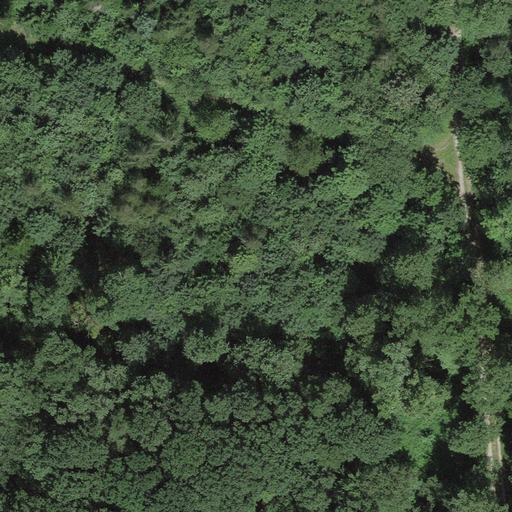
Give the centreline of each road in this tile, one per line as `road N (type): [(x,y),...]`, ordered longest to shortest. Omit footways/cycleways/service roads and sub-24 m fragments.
road 1 (track): [(448,0),(501,511)]
road 2 (track): [(457,125),(407,150),(0,13)]
